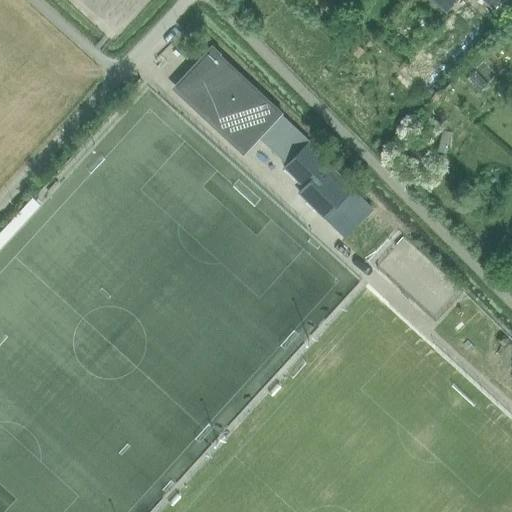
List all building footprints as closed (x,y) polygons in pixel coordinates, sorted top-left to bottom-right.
[(336,0),(328,11),(337,17),(344,6),(336,0)] [(433,0),(447,12),(457,0),(433,0)] [(483,0),(494,10),(502,0),(483,0)] [(211,45),(172,87),(244,154),(260,137),(282,114),(284,111),(211,45)] [(358,45),(352,51),(358,57),(364,51),(358,45)] [(282,114),(260,137),(287,164),(284,167),(305,187),(299,193),(347,238),(374,209),(367,202),(368,201),(354,188),(348,193),(329,174),(335,168),(308,142),(309,141),(282,114)] [(34,197),(0,232),(0,248),(42,204),(34,197)]
